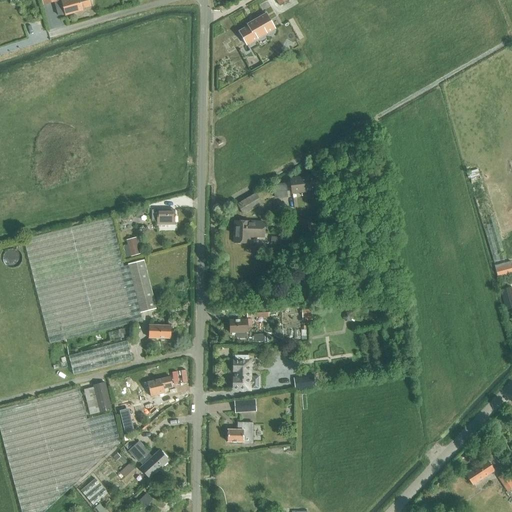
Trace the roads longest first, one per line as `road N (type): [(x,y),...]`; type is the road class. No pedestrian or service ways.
road 1 (unclassified): [(196,511),(204,0)]
road 2 (unclassified): [(391,511),(511,383)]
